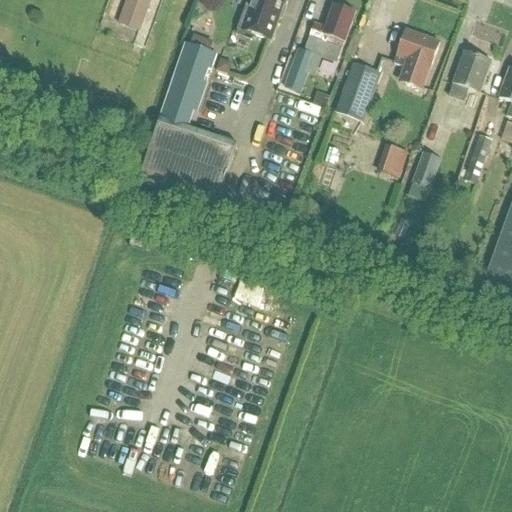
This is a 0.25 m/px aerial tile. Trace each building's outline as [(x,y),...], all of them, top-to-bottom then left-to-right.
[(127,0),(117,27),(140,35),(152,0),(127,0)] [(250,0),(238,37),(261,45),(263,40),(272,44),(287,0),(250,0)] [(286,90),(291,92),(302,96),(309,74),(315,77),(322,59),(338,65),(356,15),(334,7),(325,32),(316,29),(311,44),(312,45),(308,55),(299,52),(286,90)] [(432,71),(441,46),(406,33),(394,67),(405,71),(399,86),(422,94),(430,71),(432,71)] [(214,73),(219,57),(187,46),(162,121),(190,130),(195,115),(199,116),(209,87),(205,86),(210,72),(214,73)] [(480,97),(492,64),(466,54),(449,99),(464,105),(469,93),(480,97)] [(365,127),(384,77),(355,66),(336,116),(365,127)] [(511,121),(511,71),(500,101),(511,105),(511,107),(507,120),(511,121)] [(210,98),(233,104),(236,92),(214,86),(210,98)] [(215,211),(234,156),(158,131),(139,186),(215,211)] [(478,188),(493,143),(479,138),(464,184),(478,188)] [(432,192),(443,163),(424,155),(413,185),(432,192)] [(399,192),(405,165),(390,162),(384,189),(399,192)] [(511,210),(479,301),(511,312),(511,210)] [(274,382),(276,366),(260,363),(258,379),(274,382)]
